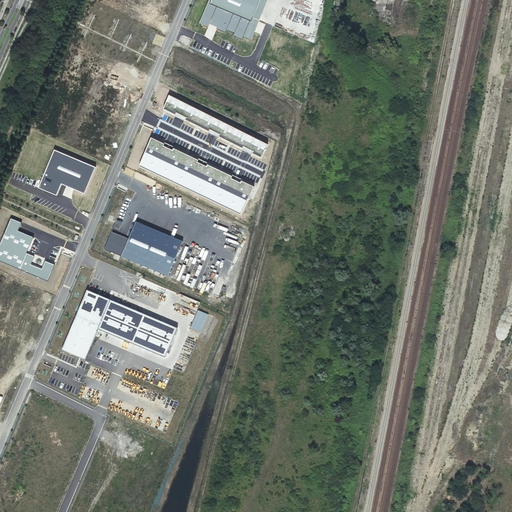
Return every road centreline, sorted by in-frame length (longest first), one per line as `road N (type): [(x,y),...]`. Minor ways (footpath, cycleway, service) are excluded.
road 1 (unclassified): [(187,0),(27,381)]
road 2 (unclassified): [(61,511),(101,419),(30,382)]
